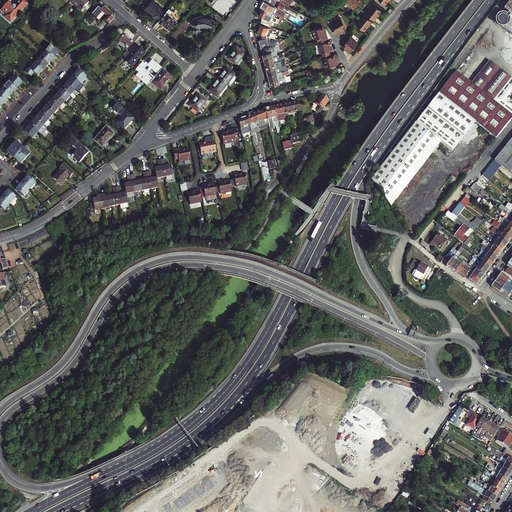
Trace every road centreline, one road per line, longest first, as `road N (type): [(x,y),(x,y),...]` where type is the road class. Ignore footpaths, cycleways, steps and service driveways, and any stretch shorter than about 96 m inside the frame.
road 1 (trunk): [(54,511),(173,451),(239,392),(350,191),(404,112)]
road 2 (trunk): [(0,424),(69,369),(118,293),(165,267),(216,267),(275,283),(431,364)]
road 3 (trunk): [(423,339),(271,274),(212,258),(168,258),(119,281),(61,366),(0,409)]
road 4 (trunk): [(478,0),(353,166),(264,336),(208,408)]
road 5 (trunk): [(54,511),(162,466),(307,351),(353,347),(441,380)]
road 6 (trunk): [(423,339),(401,327),(374,287),(353,232),(362,183),(404,112)]
road 7 (trunk): [(208,408),(150,446),(59,487),(18,483),(0,463)]
road 8 (trunk): [(208,408),(159,447),(31,511)]
road 9 (residential): [(126,14),(71,59),(0,139)]
road 10 (tertiary): [(0,240),(42,223),(131,154)]
road 11 (trunk): [(404,112),(490,0)]
road 12 (residential): [(131,154),(256,103)]
road 13 (residential): [(458,338),(446,311),(399,283),(407,236)]
road 14 (residential): [(268,192),(322,129),(337,86)]
